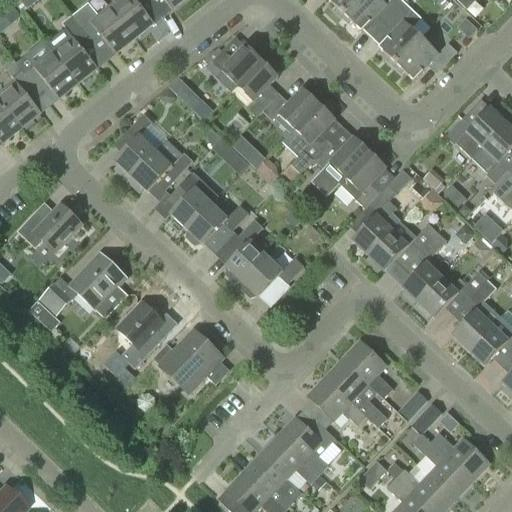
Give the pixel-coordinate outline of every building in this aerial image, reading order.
[(141,10),(150,3),(147,0),(119,0),(108,9),(133,40),(152,25),(141,10)] [(183,0),(147,0),(150,3),(152,0),(160,0),(170,11),(183,0)] [(358,0),(325,0),(335,9),(333,12),(341,19),(358,0)] [(387,23),(403,5),(397,0),(358,0),(341,19),(348,26),(350,24),(360,33),(378,15),(387,23)] [(133,40),(108,9),(98,18),(88,5),(71,19),(93,48),(102,41),(114,55),(133,40)] [(393,69),(420,40),(412,31),(420,22),(403,5),(387,23),(395,31),(378,50),(388,59),(386,62),(393,69)] [(11,26),(20,19),(14,11),(4,18),(11,26)] [(84,55),(93,48),(71,19),(61,26),(67,33),(61,37),(65,43),(52,54),(77,85),(96,70),(84,55)] [(420,40),(393,69),(401,76),(403,74),(413,83),(430,64),(439,73),(456,54),(447,46),(437,56),(420,40)] [(237,89),(261,63),(244,48),(231,63),(221,54),(205,71),(230,95),(236,89),(237,89)] [(77,85),(52,54),(40,63),(32,53),(16,66),(13,62),(13,63),(37,93),(46,86),(58,101),(77,85)] [(241,125),(246,130),(261,114),(272,102),(263,93),(277,79),(275,77),(277,75),(278,73),(268,64),(266,62),(263,66),(261,63),(237,89),(253,104),(246,111),(250,114),(241,125)] [(28,100),(37,93),(13,63),(4,70),(15,84),(0,96),(0,103),(22,130),(41,115),(28,100)] [(195,114),(204,103),(178,80),(168,90),(195,114)] [(293,132),(317,106),(301,91),(287,106),(278,97),(272,102),(261,114),(271,123),(277,117),(293,132)] [(22,130),(0,103),(0,142),(2,146),(22,130)] [(317,106),(293,132),(282,144),(297,159),(290,166),(301,176),(313,163),(329,145),(320,136),(334,122),(317,106)] [(471,161),(505,125),(488,109),(470,129),(461,120),(444,139),(454,148),(455,146),(471,161)] [(126,184),(155,154),(139,138),(152,125),(143,117),(126,134),(135,143),(115,164),(118,168),(114,172),(126,184)] [(511,131),(505,125),(471,161),(488,176),(486,178),(495,187),(511,168),(503,160),(511,150),(511,131)] [(242,138),(232,148),(269,186),(279,176),(242,138)] [(338,187),(369,155),(352,140),(339,154),(329,145),(313,163),(338,187)] [(155,154),(126,184),(139,196),(143,192),(147,195),(167,173),(176,182),(193,164),(184,156),(171,169),(155,154)] [(364,211),(384,190),(375,182),(385,170),(369,155),(338,187),(364,211)] [(432,172),(423,182),(435,193),(444,183),(432,172)] [(210,206),(211,207),(217,201),(192,176),(175,194),(184,202),(170,217),(186,232),(210,206)] [(511,179),(510,177),(493,195),(509,211),(511,207),(511,179)] [(368,259),(400,225),(391,217),(396,211),(388,204),(396,196),(387,188),(384,191),(384,190),(364,211),(365,212),(365,213),(373,220),(351,244),(368,259)] [(220,215),(211,207),(210,206),(186,232),(187,233),(185,240),(194,249),(201,247),(202,247),(222,226),(231,234),(248,217),(239,208),(231,216),(225,210),(220,215)] [(82,228),(60,208),(41,227),(32,219),(17,234),(35,251),(42,244),(56,256),(82,228)] [(486,216),(473,227),(489,246),(502,234),(486,216)] [(241,285),(266,259),(250,244),(262,231),(253,222),(237,240),(246,248),(225,269),(227,271),(225,278),(234,286),(240,284),(241,285)] [(419,254),(437,236),(428,228),(416,240),(400,225),(368,259),(369,260),(364,265),(377,277),(381,272),(384,274),(410,246),(419,254)] [(304,235),(314,244),(320,238),(311,228),(304,235)] [(437,236),(419,254),(428,262),(445,244),(437,236)] [(96,314),(126,281),(99,256),(69,289),(96,314)] [(266,259),(241,285),(242,286),(241,293),(249,301),(256,299),(257,300),(278,279),(286,287),(303,270),(294,261),(282,274),(266,259)] [(417,306),(441,281),(425,266),(401,291),(403,293),(399,298),(411,310),(416,305),(417,306)] [(469,302),(487,283),(478,274),(460,293),(469,302)] [(441,281),(417,306),(418,308),(414,312),(427,324),(431,319),(434,322),(457,296),(441,281)] [(487,283),(469,302),(478,310),(496,291),(487,283)] [(54,321),(72,303),(54,285),(36,303),(54,321)] [(134,372),(164,340),(154,330),(161,323),(142,305),(117,333),(132,347),(121,359),(134,372)] [(467,354),(492,328),(475,313),(451,338),(467,354)] [(511,342),(511,332),(499,320),(492,328),(467,354),(483,369),(510,341),(511,342)] [(222,361),(193,333),(173,354),(166,347),(153,362),(189,396),(222,361)] [(341,362),(368,387),(383,401),(392,391),(377,377),(385,369),(358,344),(341,362)] [(360,396),(368,387),(341,362),(324,380),(366,420),(366,419),(378,430),(386,421),(360,396)] [(511,396),(511,375),(501,387),(511,396)] [(358,428),(366,420),(324,380),(306,399),(333,425),(343,414),(358,428)] [(409,423),(428,404),(417,393),(398,413),(409,423)] [(422,436),(439,419),(428,410),(412,427),(422,436)] [(450,434),(458,424),(446,415),(438,424),(450,434)] [(276,439),(318,478),(327,468),(312,454),(321,445),(327,450),(335,442),(318,426),(310,434),(294,420),(276,439)] [(430,446),(421,437),(412,446),(437,470),(428,479),(454,503),(471,485),(430,446)] [(430,446),(471,485),(489,466),(463,442),(455,451),(439,437),(430,446)] [(310,487),(318,478),(276,439),(260,457),(286,482),(294,473),(310,487)] [(285,511),(301,496),(286,482),(260,457),(242,475),(281,511),(285,511)] [(376,465),(368,474),(378,483),(386,474),(376,465)] [(445,511),(454,503),(428,479),(416,468),(408,476),(404,473),(396,482),(427,511),(445,511)] [(263,511),(281,511),(242,475),(225,494),(240,508),(235,511),(257,511),(260,509),(263,511)] [(427,511),(396,482),(387,491),(403,506),(397,511),(427,511)] [(26,511),(4,491),(0,495),(0,511),(26,511)]
